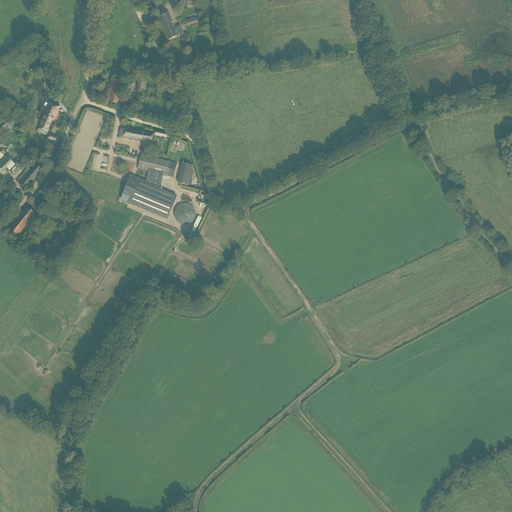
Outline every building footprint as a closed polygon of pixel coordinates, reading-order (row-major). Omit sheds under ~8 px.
[(159,16),(169,40),(179,36),(180,35),(180,36),(184,34),(180,26),(176,27),(177,28),(175,29),(168,13),(159,16)] [(110,78),(109,104),(118,104),(118,96),(122,96),(123,79),(110,78)] [(137,90),(146,90),(146,79),(137,78),(137,90)] [(37,132),(35,135),(40,137),(42,134),(43,134),(44,131),(47,133),(53,120),(54,121),(60,107),(56,105),(49,102),(42,117),(43,118),(37,132)] [(16,118),(0,127),(0,136),(20,124),(16,118)] [(121,128),(119,137),(137,140),(137,141),(141,142),(141,141),(143,141),(146,142),(146,143),(151,144),(153,133),(125,128),(125,129),(121,128)] [(167,135),(168,133),(155,130),(155,131),(155,132),(154,136),(166,138),(167,136),(167,135)] [(46,140),(56,144),(59,138),(49,133),(46,140)] [(25,139),(17,145),(21,150),(29,145),(25,139)] [(5,155),(0,160),(0,167),(3,164),(7,168),(12,162),(8,158),(5,155)] [(130,177),(121,198),(123,199),(168,218),(176,196),(159,189),(163,175),(173,177),(176,164),(170,163),(171,162),(141,155),(137,169),(148,171),(145,183),(132,178),(130,177)] [(16,180),(25,189),(43,169),(36,163),(31,170),(28,167),(16,180)] [(188,186),(193,166),(182,164),(178,183),(188,186)] [(183,201),(171,215),(182,225),(184,222),(188,225),(198,213),(183,201)] [(27,208),(9,229),(13,232),(17,236),(26,225),(28,226),(31,222),(29,221),(34,214),(31,211),(27,208)] [(44,223),(38,230),(41,232),(47,225),(44,223)]
